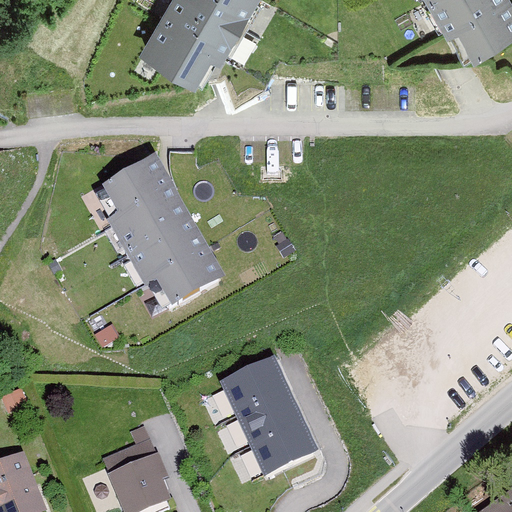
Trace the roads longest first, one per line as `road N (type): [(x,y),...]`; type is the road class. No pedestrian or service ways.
road 1 (residential): [(0,140),(84,128),(500,124),(511,116)]
road 2 (secondary): [(385,511),(511,402)]
